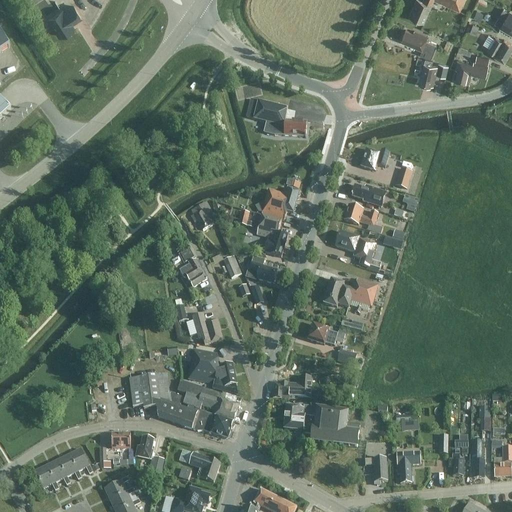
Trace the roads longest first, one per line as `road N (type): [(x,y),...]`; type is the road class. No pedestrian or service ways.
road 1 (tertiary): [(264,385),(346,104)]
road 2 (tertiary): [(9,194),(126,97),(194,14)]
road 3 (residential): [(4,472),(62,437),(114,425),(158,428),(242,455)]
road 4 (tertiary): [(346,104),(232,48),(194,14)]
road 5 (unclassified): [(511,86),(485,98),(368,114),(346,104)]
road 6 (residential): [(188,235),(253,378),(264,385)]
road 7 (residential): [(351,511),(363,500),(511,486)]
